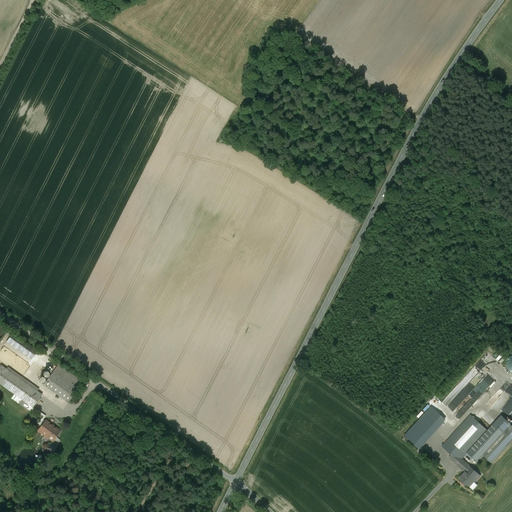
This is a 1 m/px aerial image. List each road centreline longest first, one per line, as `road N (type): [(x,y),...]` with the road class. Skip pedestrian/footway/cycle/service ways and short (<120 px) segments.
road 1 (secondary): [(235,482),(425,111),(500,0)]
road 2 (unclassified): [(0,308),(235,482)]
